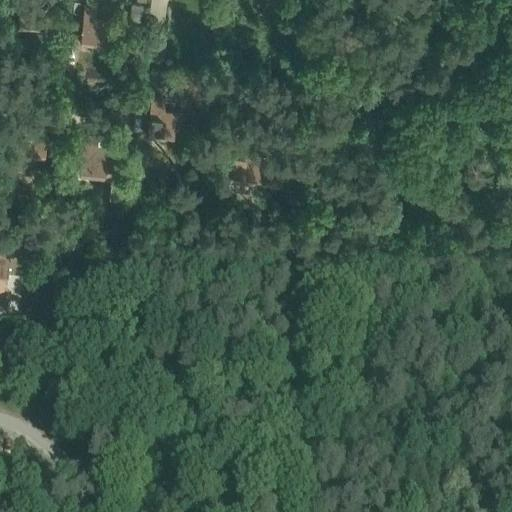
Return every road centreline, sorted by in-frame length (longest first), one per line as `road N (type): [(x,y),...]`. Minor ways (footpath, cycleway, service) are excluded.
road 1 (unclassified): [(77,478),(278,353),(331,300),(377,236),(468,43),(480,0)]
road 2 (track): [(224,511),(287,375),(278,353)]
